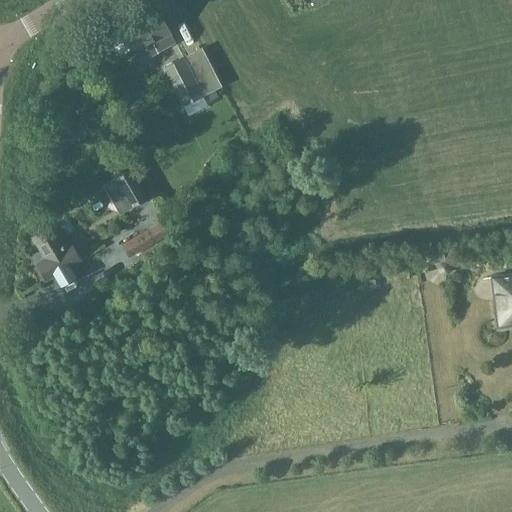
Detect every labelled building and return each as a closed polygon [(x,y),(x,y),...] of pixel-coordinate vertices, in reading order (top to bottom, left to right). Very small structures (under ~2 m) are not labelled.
[(111,33),(109,41),(115,52),(123,54),(130,50),(132,52),(133,52),(168,33),(153,7),(117,26),(119,29),(111,33)] [(199,50),(161,69),(168,85),(180,106),(186,117),(205,107),(199,96),(218,86),(199,50)] [(129,209),(143,201),(128,173),(114,181),(129,209)] [(128,258),(167,235),(159,221),(120,245),(128,258)] [(52,225),(32,237),(44,258),(35,263),(46,281),(54,276),(60,286),(75,277),(69,267),(80,260),(70,243),(64,246),(52,225)] [(450,267),(450,266),(449,265),(449,263),(448,263),(447,262),(445,261),(444,261),(443,261),(442,262),(440,262),(439,263),(439,264),(438,265),(438,267),(438,268),(438,269),(438,270),(439,272),(440,272),(442,273),(443,273),(444,274),(446,273),(447,273),(448,272),(449,271),(450,270),(450,269),(450,267)] [(497,323),(511,320),(511,271),(491,274),(497,323)] [(374,279),(361,281),(362,288),(375,286),(374,279)]
